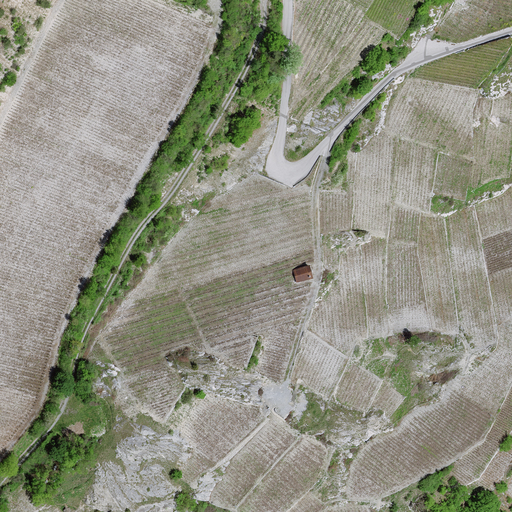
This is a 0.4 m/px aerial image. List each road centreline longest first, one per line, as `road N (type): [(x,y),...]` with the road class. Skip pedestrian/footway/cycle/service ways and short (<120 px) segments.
road 1 (unclassified): [(254,0),(222,90),(101,273),(58,352),(34,423),(0,462)]
road 2 (unclassified): [(511,31),(399,72),(291,172),(276,156),(288,24)]
